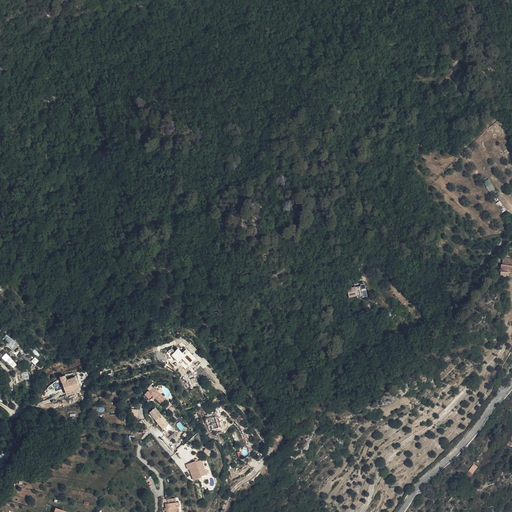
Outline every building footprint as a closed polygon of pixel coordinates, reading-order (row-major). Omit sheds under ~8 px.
[(484,182),(490,192),(496,189),(490,179),(484,182)] [(349,286),(354,294),(355,296),(361,296),(360,291),(364,291),(363,282),(358,282),(358,284),(353,285),(349,286)] [(345,295),(354,294),(349,286),(344,286),(345,295)] [(15,338),(5,330),(0,335),(0,336),(9,344),(15,338)] [(179,348),(172,355),(179,362),(183,358),(190,365),(197,358),(187,348),(183,352),(179,348)] [(31,358),(24,352),(21,355),(28,361),(31,358)] [(6,355),(4,357),(10,363),(13,361),(6,355)] [(193,387),(192,384),(197,382),(193,375),(189,369),(179,374),(187,389),(193,387)] [(66,375),(61,376),(66,395),(77,392),(77,391),(81,390),(77,376),(67,379),(66,375)] [(173,405),(152,383),(148,388),(149,390),(145,394),(149,399),(153,395),(168,410),(173,405)] [(152,412),(158,408),(154,403),(148,408),(152,412)] [(219,407),(208,411),(214,425),(225,421),(219,407)] [(155,416),(158,418),(163,414),(158,408),(152,412),(155,416)] [(203,474),(197,459),(194,460),(191,461),(190,461),(182,464),(184,470),(186,470),(190,481),(198,479),(197,476),(203,474)] [(479,464),(475,460),(470,466),(474,470),(479,464)] [(171,496),(162,497),(162,501),(160,501),(162,511),(173,511),(172,505),(174,505),(173,500),(171,500),(171,496)]
